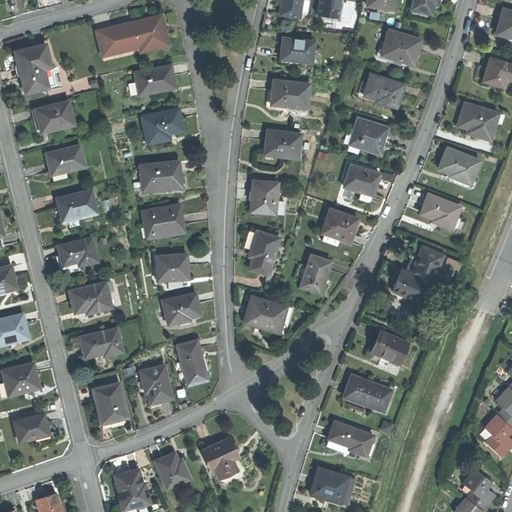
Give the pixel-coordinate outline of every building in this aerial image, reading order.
[(279,15),(299,18),(299,14),(301,1),(306,1),(306,0),(280,0),(281,0),(279,15)] [(318,0),(317,15),(337,18),(338,0),(318,0)] [(367,0),(367,6),(393,9),(394,0),(367,0)] [(413,0),(411,11),(432,16),(435,4),(435,0),(413,0)] [(308,2),(306,1),(301,1),(299,14),(306,15),(308,2)] [(499,24),(496,35),(508,38),(508,37),(511,38),(511,12),(503,10),(499,24)] [(132,25),(137,47),(154,43),(156,49),(168,46),(161,16),(147,20),(132,23),(132,25)] [(102,55),(137,47),(132,25),(116,28),(115,27),(108,29),(96,31),(102,55)] [(420,40),(388,30),(385,43),(381,55),(393,59),(393,57),(400,58),(399,61),(402,62),(413,65),(417,52),(420,40)] [(280,59),(312,63),(314,42),(282,38),(281,49),(280,59)] [(401,66),(402,62),(399,61),(400,58),(393,57),(393,59),(381,55),(385,43),(381,42),(376,58),(401,66)] [(22,76),(26,91),(47,86),(40,59),(48,57),(45,46),(35,48),(35,47),(17,51),(20,67),(23,66),(24,70),(25,76),(22,76)] [(511,65),(490,58),(486,70),(482,82),(505,90),(509,78),(511,79),(511,65)] [(139,81),(142,94),(153,92),(153,89),(158,88),(159,91),(175,88),(173,77),(171,65),(135,72),(136,81),(139,81)] [(369,74),(363,96),(376,100),(376,98),(387,101),(386,105),(397,108),(400,97),(404,84),(369,74)] [(271,93),(270,105),(284,107),(284,105),(295,106),(295,108),(306,110),(309,85),(272,81),(271,93)] [(37,119),(39,128),(56,124),(57,128),(74,124),(69,100),(34,108),(37,119)] [(496,114),(464,104),(461,113),(458,124),(474,129),(472,136),(490,141),(495,124),(493,123),(496,114)] [(142,116),(146,138),(183,130),(181,119),(179,108),(142,116)] [(358,149),(380,155),(384,142),(389,127),(356,117),(352,132),(362,136),(361,139),(359,139),(358,142),(360,143),(358,149)] [(265,142),(264,153),(286,156),(286,159),(297,160),(301,135),(267,130),(265,142)] [(48,162),(50,171),(67,167),(68,170),(85,166),(80,144),(46,153),(48,162)] [(443,159),(438,170),(459,179),(458,180),(470,185),(479,162),(447,149),(443,159)] [(140,165),(143,191),(181,187),(180,174),(179,161),(140,165)] [(349,165),(343,187),(360,192),(371,195),(373,195),(376,184),(374,184),(375,182),(375,180),(377,181),(379,173),(349,165)] [(248,212),(274,214),(275,202),(276,183),(250,181),(249,192),(252,192),(252,197),(251,202),(249,202),(248,212)] [(59,209),(62,218),(76,215),(77,218),(97,213),(91,190),(57,198),(59,209)] [(369,202),(371,195),(360,192),(358,199),(369,202)] [(460,208),(428,195),(424,205),(420,215),(442,224),(441,226),(451,230),(460,208)] [(282,203),(275,202),(274,214),(281,215),(282,203)] [(150,227),(151,238),(164,236),(163,229),(182,227),(181,217),(179,208),(159,211),(159,213),(152,214),(151,210),(142,211),(144,228),(150,227)] [(339,239),(350,243),(352,235),(350,234),(351,230),(353,226),(355,227),(358,219),(330,209),(321,233),(325,234),(339,239)] [(278,238),(255,232),(251,242),(249,252),(252,253),(247,270),(267,275),(278,238)] [(337,245),(339,239),(325,234),(323,240),(337,245)] [(61,256),(63,265),(77,262),(78,266),(97,261),(91,238),(58,246),(61,256)] [(443,256),(421,247),(413,265),(411,271),(410,274),(405,272),(402,270),(393,292),(423,305),(433,283),(432,282),(443,256)] [(155,256),(157,281),(168,281),(186,279),(188,279),(187,267),(187,254),(155,256)] [(331,263),(311,256),(307,267),(305,266),(301,281),(303,282),(301,287),(320,294),(324,284),(322,283),(324,278),(326,272),(327,273),(331,263)] [(11,265),(0,267),(0,292),(1,292),(0,289),(5,288),(6,290),(16,288),(13,276),(11,265)] [(186,285),(186,279),(168,281),(168,289),(186,285)] [(71,302),(74,313),(99,307),(100,310),(111,308),(105,282),(68,291),(71,302)] [(162,301),(167,325),(179,322),(179,320),(199,315),(197,304),(195,293),(162,301)] [(252,297),(243,324),(255,328),(257,323),(279,329),(281,322),(282,318),(284,318),(287,308),(252,297)] [(0,344),(11,342),(10,337),(27,333),(25,324),(23,313),(0,318),(0,344)] [(83,348),(85,357),(103,353),(104,356),(121,352),(116,329),(80,337),(83,348)] [(29,338),(27,333),(10,337),(11,342),(29,338)] [(407,344),(380,333),(375,344),(371,355),(381,359),(381,357),(389,360),(388,362),(398,366),(407,344)] [(197,340),(177,345),(187,385),(205,381),(206,379),(201,358),(203,357),(202,357),(200,351),(197,340)] [(2,370),(8,395),(26,391),(25,386),(38,383),(36,374),(33,362),(2,370)] [(164,366),(140,371),(142,383),(145,383),(150,403),(160,401),(172,398),(164,366)] [(123,370),(125,379),(133,378),(130,368),(123,370)] [(390,390),(350,377),(347,387),(344,397),(365,404),(364,407),(382,413),(390,390)] [(39,388),(38,383),(25,386),(26,391),(39,388)] [(119,383),(93,389),(97,408),(101,424),(127,417),(119,383)] [(504,411),(498,416),(511,430),(511,391),(509,388),(495,402),(504,411)] [(43,413),(13,421),(18,443),(34,439),(33,436),(37,435),(37,436),(48,434),(45,423),(43,413)] [(486,444),(502,460),(509,453),(511,450),(511,442),(507,438),(511,433),(511,430),(498,416),(484,431),(492,439),(486,444)] [(381,428),(391,432),(394,424),(383,421),(381,428)] [(373,436),(334,422),(331,431),(328,439),(352,448),(351,451),(365,456),(373,436)] [(214,445),(203,450),(211,471),(215,469),(220,480),(238,473),(230,452),(235,450),(231,439),(214,445)] [(349,455),(351,451),(352,448),(328,439),(325,446),(349,455)] [(155,462),(166,490),(189,480),(181,460),(178,461),(175,454),(165,459),(155,462)] [(348,478),(318,470),(315,483),(311,497),(341,504),(348,478)] [(468,499),(482,511),(490,504),(496,498),(488,491),(493,485),(477,470),(464,484),(473,493),(468,499)] [(123,475),(114,477),(121,508),(132,505),(133,509),(149,505),(143,483),(140,484),(137,471),(123,475)] [(355,480),(348,478),(341,504),(348,506),(355,480)] [(45,496),(37,499),(40,510),(43,509),(44,511),(62,511),(55,492),(45,496)] [(482,511),(468,499),(455,511),(482,511)]
